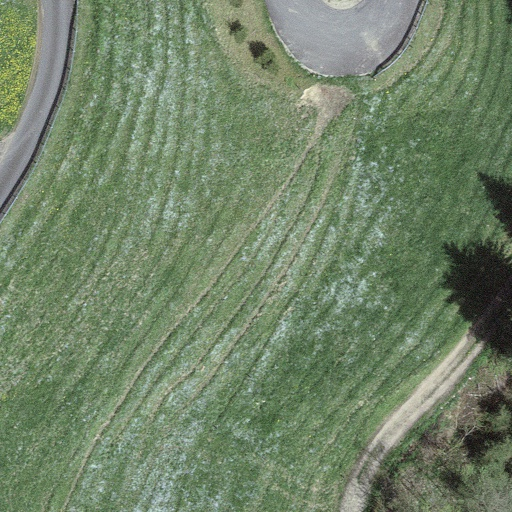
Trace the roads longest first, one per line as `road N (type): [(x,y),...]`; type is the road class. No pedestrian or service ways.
road 1 (track): [(351,511),(360,475),(511,276)]
road 2 (track): [(389,0),(365,36),(336,44),(309,34),(279,0)]
road 3 (track): [(55,0),(58,40),(36,130)]
